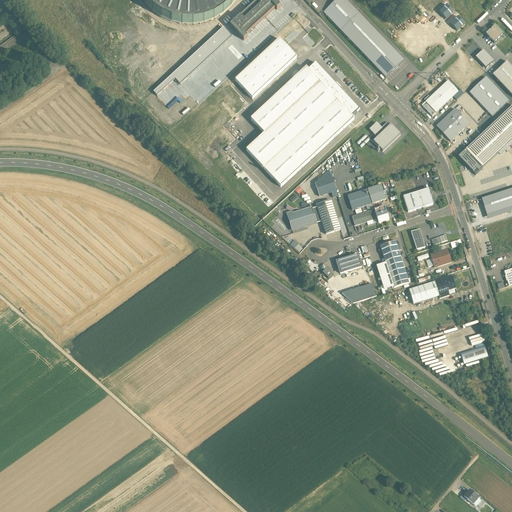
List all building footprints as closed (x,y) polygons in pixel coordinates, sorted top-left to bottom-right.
[(229,9),(235,0),(142,0),(144,3),(153,13),(165,20),(178,25),(192,26),(205,23),(218,18),(229,9)] [(274,0),(258,0),(230,27),(243,41),(247,38),(246,36),(275,9),(277,10),(280,7),(274,0)] [(341,31),(359,14),(345,0),(338,0),(324,14),(341,31)] [(439,13),(446,20),(453,13),(446,6),(439,13)] [(386,79),(404,62),(359,14),(341,31),(386,79)] [(450,25),(457,31),(464,25),(457,18),(450,25)] [(494,44),(503,35),(495,26),(486,35),(494,44)] [(296,58),(279,40),(235,82),(252,100),(296,58)] [(486,69),(494,62),(483,51),(475,58),(486,69)] [(511,96),(511,68),(507,63),(493,76),(511,96)] [(305,67),(250,119),(264,134),(245,152),(281,189),(354,120),(352,118),(359,111),(315,64),(308,71),(305,67)] [(492,117),(508,102),(486,78),(470,93),(492,117)] [(431,117),(458,93),(448,82),(421,106),(431,117)] [(511,108),(466,151),(483,170),(511,142),(511,108)] [(451,142),(469,124),(455,110),(437,128),(451,142)] [(383,152),(400,135),(391,126),(389,127),(386,124),(382,128),(377,123),(369,130),(377,138),(373,141),(383,152)] [(483,170),(466,151),(459,158),(476,176),(483,170)] [(333,198),(338,197),(329,169),(315,183),(319,197),(331,194),(333,198)] [(381,186),(367,190),(372,205),(386,201),(381,186)] [(367,190),(347,197),(352,211),(372,205),(367,190)] [(428,190),(418,193),(423,208),(433,205),(428,190)] [(487,217),(511,208),(511,190),(482,200),(487,217)] [(418,193),(403,198),(408,213),(423,208),(418,193)] [(331,202),(316,207),(317,208),(319,215),(321,221),(326,236),(340,231),(331,202)] [(384,207),(374,211),(377,220),(378,225),(389,221),(384,207)] [(317,208),(311,210),(313,217),(319,215),(317,208)] [(288,217),(293,232),(316,224),(313,217),(311,210),(288,217)] [(374,211),(352,218),(355,227),(365,223),(365,224),(365,223),(367,223),(368,227),(374,225),(372,221),(377,220),(374,211)] [(420,230),(411,233),(416,251),(425,248),(420,230)] [(451,248),(462,246),(461,240),(450,242),(451,248)] [(294,241),(289,246),(299,254),(303,250),(294,241)] [(395,242),(380,247),(393,289),(409,284),(395,242)] [(447,250),(431,256),(432,260),(434,266),(435,268),(451,263),(447,250)] [(340,275),(362,268),(359,256),(337,263),(340,275)] [(384,261),(383,262),(384,265),(377,267),(384,291),(393,288),(384,261)] [(333,277),(326,271),(324,274),(330,280),(333,277)] [(317,272),(313,276),(317,280),(321,276),(317,272)] [(330,280),(324,274),(322,276),(328,282),(330,280)] [(451,277),(434,283),(439,297),(439,299),(449,296),(447,292),(455,289),(451,277)] [(434,283),(409,291),(414,305),(439,297),(434,283)] [(353,305),(376,298),(372,285),(342,295),(353,305)] [(484,348),(460,355),(464,366),(487,358),(484,348)] [(470,491),(465,497),(467,500),(472,504),(477,498),(470,491)]
